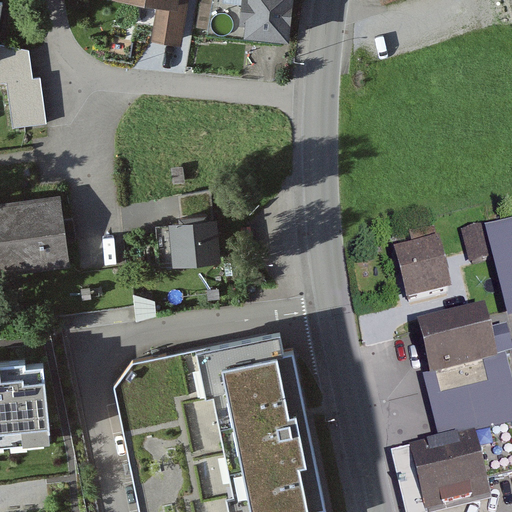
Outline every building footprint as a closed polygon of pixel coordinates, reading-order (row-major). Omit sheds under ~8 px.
[(179,3),(159,0),(157,0),(152,37),(182,42),(189,5),(179,3)] [(213,0),(210,29),(280,37),(281,30),(289,30),(292,0),(213,0)] [(29,48),(1,42),(0,45),(0,78),(7,76),(13,126),(47,120),(41,75),(33,76),(29,48)] [(184,165),(172,166),(175,182),(186,181),(184,165)] [(63,194),(0,202),(0,270),(72,261),(67,224),(63,194)] [(218,210),(171,215),(172,220),(157,222),(160,259),(222,253),(218,210)] [(511,223),(488,230),(511,318),(511,317),(511,223)] [(484,228),(462,234),(469,264),(491,258),(484,228)] [(440,239),(394,249),(406,303),(452,293),(440,239)] [(487,309),(417,326),(429,377),(500,360),(487,309)] [(272,344),(268,324),(125,354),(111,376),(117,403),(129,461),(134,482),(140,511),(306,511),(304,504),(320,500),(287,341),(272,344)] [(39,356),(0,360),(0,440),(49,435),(39,356)] [(500,360),(429,377),(444,442),(477,435),(511,426),(511,378),(507,359),(500,360)] [(444,442),(411,450),(424,511),(438,511),(492,500),(477,435),(444,442)] [(424,511),(411,450),(394,454),(407,511),(424,511)]
